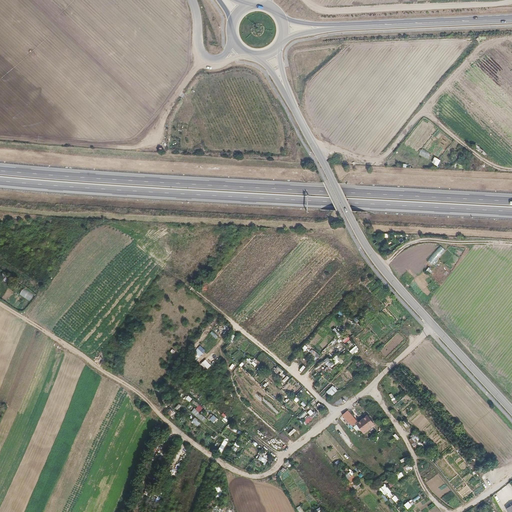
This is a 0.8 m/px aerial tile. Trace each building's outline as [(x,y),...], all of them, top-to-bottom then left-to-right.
[(431,83),(441,71),(435,66),(425,77),(428,80),(431,83)] [(422,149),(419,154),(428,159),(431,154),(422,149)] [(435,157),(433,164),(439,166),(441,160),(435,157)] [(441,246),(427,260),(431,265),(446,251),(441,246)] [(20,296),(31,301),(34,293),(23,289),(20,296)] [(206,360),(202,363),(208,369),(212,366),(206,360)] [(327,392),(331,397),(338,391),(333,386),(327,392)] [(207,419),(199,413),(203,407),(194,400),(191,404),(196,407),(192,413),(204,422),(207,419)] [(308,412),(313,418),(318,414),(313,408),(308,412)] [(302,420),(308,414),(304,410),(298,416),(302,420)] [(355,425),(345,412),(342,415),(346,420),(352,427),(355,425)] [(215,423),(218,418),(212,414),(208,418),(215,423)] [(303,419),(307,424),(313,419),(308,414),(303,419)] [(369,427),(373,424),(368,417),(360,423),(362,426),(360,428),(364,433),(370,428),(369,427)] [(198,426),(201,423),(195,418),(192,422),(198,426)] [(416,434),(410,436),(412,443),(419,441),(416,434)] [(410,463),(404,467),(406,472),(413,468),(410,463)] [(351,471),(346,476),(349,480),(354,475),(351,471)] [(383,493),(380,495),(385,502),(394,496),(387,484),(380,489),(383,493)] [(412,500),(405,505),(408,510),(416,504),(412,500)]
